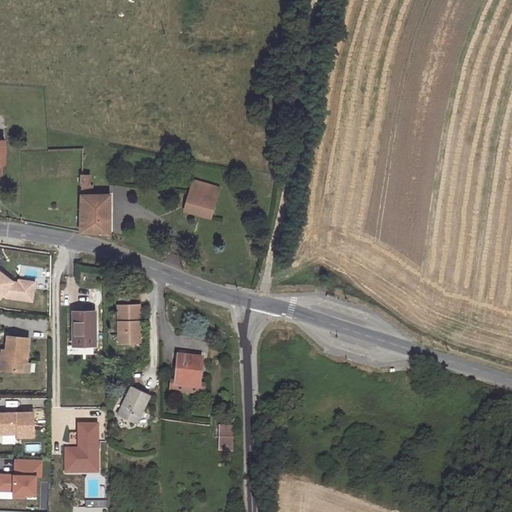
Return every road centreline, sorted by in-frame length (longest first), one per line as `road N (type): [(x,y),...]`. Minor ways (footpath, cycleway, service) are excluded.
road 1 (track): [(250,302),(263,288),(286,191),(314,0)]
road 2 (tertiary): [(511,378),(250,302)]
road 3 (tertiary): [(250,302),(119,252),(0,229)]
road 4 (unclassified): [(251,511),(250,302)]
